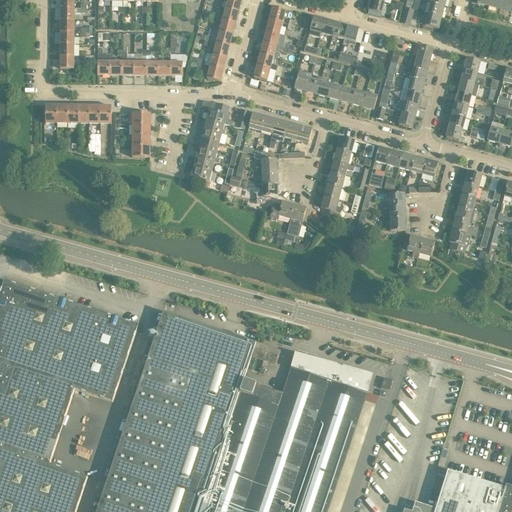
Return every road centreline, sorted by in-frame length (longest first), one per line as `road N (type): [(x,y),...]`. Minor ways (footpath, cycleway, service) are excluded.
road 1 (secondary): [(485,364),(0,229)]
road 2 (residential): [(176,93),(42,91),(43,0)]
road 3 (unknown): [(83,511),(148,311)]
road 4 (unknown): [(398,340),(343,511)]
road 5 (unknown): [(0,266),(14,261),(148,311)]
